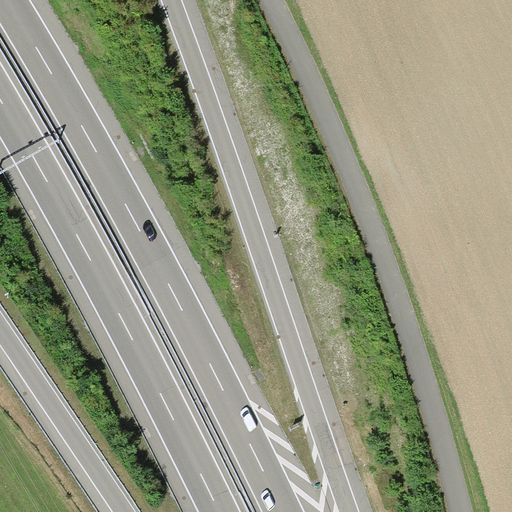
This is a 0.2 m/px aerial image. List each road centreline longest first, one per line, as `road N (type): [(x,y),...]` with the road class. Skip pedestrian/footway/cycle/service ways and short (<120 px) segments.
road 1 (motorway): [(285,511),(173,288),(9,0)]
road 2 (track): [(456,511),(359,199),(266,0)]
road 3 (motorway): [(350,511),(173,0)]
road 4 (motorway): [(0,101),(218,511)]
road 5 (motorway): [(0,331),(121,511)]
